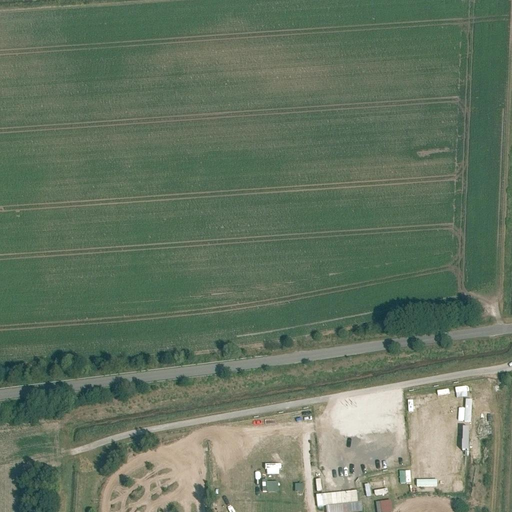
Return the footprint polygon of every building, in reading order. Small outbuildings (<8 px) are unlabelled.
[(472,390),(461,390),(460,412),(464,424),(463,448),(472,448),(472,390)] [(410,471),(400,471),(401,483),(411,483),(410,471)] [(385,475),(370,477),(371,487),(386,485),(385,475)] [(268,480),(262,480),(263,493),(279,492),(279,482),(268,482),(268,480)] [(453,482),(449,495),(455,496),(459,484),(453,482)] [(359,490),(318,493),(319,506),(327,506),(327,511),(355,511),(364,511),(364,501),(360,501),(359,490)] [(391,500),(376,502),(377,511),(391,511),(393,511),(391,500)]
